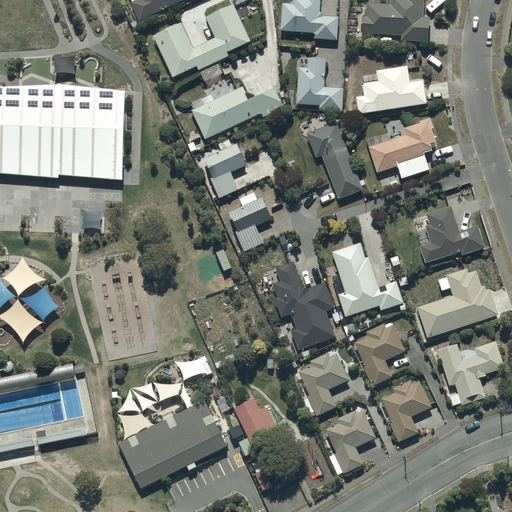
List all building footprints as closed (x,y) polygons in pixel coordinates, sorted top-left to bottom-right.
[(131,0),(141,20),(184,0),(131,0)] [(294,0),(294,3),(283,3),(281,30),(315,32),(314,39),(339,40),(341,16),(326,15),(321,11),(321,0),(294,0)] [(390,0),(390,4),(369,2),(368,15),(363,15),(362,31),(404,33),(404,39),(430,41),(432,17),(426,16),(426,0),(390,0)] [(183,22),(155,33),(174,76),(198,66),(199,69),(231,55),(229,50),(252,40),(236,3),(208,15),(218,37),(194,47),(183,22)] [(328,58),(300,57),(298,103),(322,104),(321,109),(344,110),(345,88),(327,87),(328,58)] [(366,94),(357,95),(360,113),(428,103),(424,78),(411,80),(409,65),(378,70),(380,81),(365,83),(366,94)] [(0,172),(61,177),(61,174),(125,179),(128,90),(61,83),(0,85),(0,172)] [(245,85),(192,109),(206,139),(263,113),(265,116),(287,106),(279,87),(251,99),(245,85)] [(406,134),(367,146),(376,172),(399,165),(403,178),(431,169),(426,152),(433,149),(432,145),(437,143),(432,128),(434,128),(431,118),(404,126),(406,134)] [(337,121),(308,132),(318,156),(324,154),(341,198),(364,189),(337,121)] [(240,142),(205,157),(214,178),(211,179),(219,198),(240,188),(232,171),(249,163),(240,142)] [(244,205),(231,210),(239,230),(236,231),(244,252),(257,246),(260,256),(267,253),(263,243),(265,242),(258,224),(273,218),(265,197),(258,200),(255,192),(241,198),(244,205)] [(431,242),(421,245),(427,263),(462,251),(463,255),(486,247),(479,225),(462,231),(453,204),(427,213),(430,224),(426,226),(431,242)] [(333,251),(340,272),(333,274),(339,294),(340,294),(347,315),(380,304),(382,309),(398,304),(400,310),(406,308),(398,280),(379,286),(370,256),(365,258),(361,243),(333,251)] [(293,330),(300,349),(336,336),(327,310),(336,307),(326,281),(309,287),(304,285),(295,261),(278,267),(282,279),(274,282),(279,297),(276,298),(283,317),(293,313),(298,328),(293,330)] [(453,295),(418,306),(428,337),(500,315),(492,288),(487,290),(485,285),(482,286),(477,269),(469,272),(468,268),(447,274),(447,276),(439,279),(442,289),(451,287),(453,295)] [(368,334),(355,341),(367,364),(362,366),(373,386),(393,376),(385,359),(407,348),(393,321),(386,325),(384,322),(366,331),(368,334)] [(458,344),(439,350),(450,385),(456,383),(459,394),(451,396),(454,405),(462,402),(463,403),(486,396),(480,377),(487,375),(486,372),(506,366),(497,339),(476,346),(478,353),(463,358),(458,344)] [(313,363),(300,370),(312,394),(309,395),(319,415),(338,405),(330,388),(350,378),(338,354),(331,357),(329,352),(311,361),(313,363)] [(395,390),(382,397),(394,421),(391,423),(399,441),(419,431),(412,416),(433,405),(421,380),(413,384),(411,379),(394,388),(395,390)] [(256,397),(235,407),(243,423),(238,425),(241,433),(246,431),(249,437),(240,441),(247,455),(257,450),(263,463),(288,451),(267,407),(263,410),(256,397)] [(208,401),(120,443),(141,487),(229,445),(208,401)] [(338,423),(327,427),(337,451),(330,454),(339,474),(345,471),(345,473),(364,464),(357,447),(376,438),(364,410),(356,414),(354,410),(336,418),(338,423)] [(267,470),(258,475),(264,489),(274,485),(267,470)]
